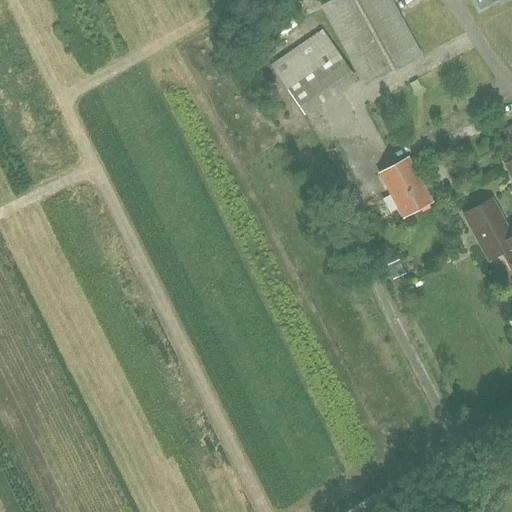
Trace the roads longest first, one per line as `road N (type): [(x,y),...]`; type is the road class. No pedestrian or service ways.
road 1 (track): [(266,511),(90,170),(0,216)]
road 2 (track): [(59,100),(243,0)]
road 3 (track): [(90,170),(11,0)]
road 4 (unclassified): [(360,511),(511,412)]
